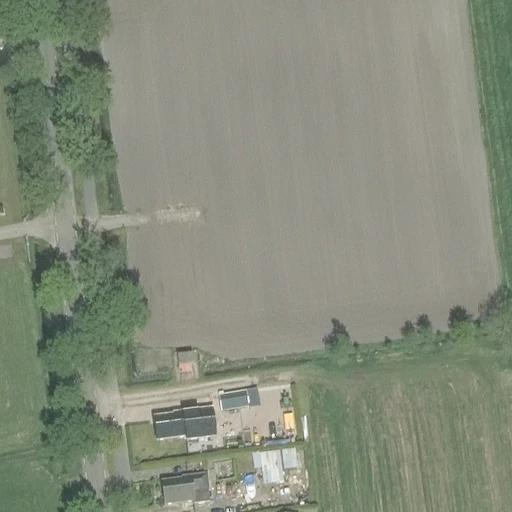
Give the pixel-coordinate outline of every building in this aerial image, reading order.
[(179,367),(194,365),(192,355),(178,357),(179,367)] [(246,393),(219,398),(222,413),(249,409),(246,393)] [(174,419),(155,421),(157,442),(185,438),(186,442),(216,438),(212,410),(174,415),(174,419)] [(303,467),(301,450),(288,451),(290,468),(303,467)] [(259,455),(264,487),(280,485),(275,453),(259,455)] [(193,507),(210,504),(208,492),(209,492),(207,477),(181,480),(180,483),(162,485),(165,506),(193,503),(193,507)]
